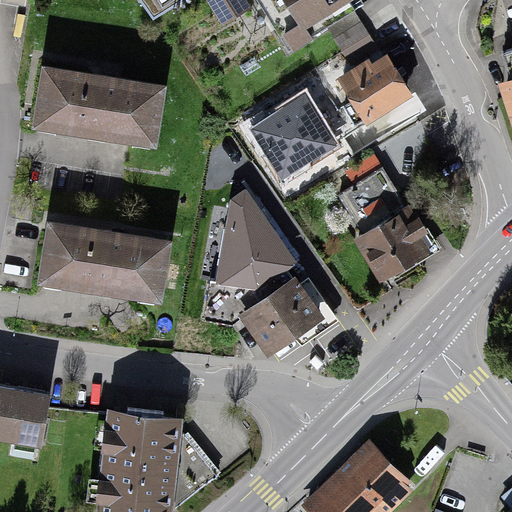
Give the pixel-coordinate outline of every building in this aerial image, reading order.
[(138,0),(154,25),(192,0),(138,0)] [(211,0),(211,1),(216,8),(225,22),(247,7),(242,0),(211,0)] [(304,28),(343,3),(348,0),(258,0),(290,50),(310,37),(304,28)] [(354,10),(329,25),(343,50),(369,34),(354,10)] [(376,46),(369,34),(343,50),(351,61),(376,46)] [(511,83),(506,86),(511,103),(511,47),(501,52),(511,83)] [(381,52),(335,82),(364,126),(410,96),(381,52)] [(169,82),(43,62),(34,119),(160,139),(169,82)] [(377,161),(334,188),(354,220),(397,193),(377,161)] [(246,314),(269,347),(298,326),(305,337),(334,314),(311,281),(303,289),(245,208),(218,226),(205,320),(234,323),(246,314)] [(376,290),(435,256),(408,208),(360,236),(349,243),(376,290)] [(164,247),(43,227),(33,287),(155,306),(164,247)] [(43,397),(0,389),(0,441),(34,448),(43,397)] [(169,511),(177,419),(103,413),(94,511),(169,511)] [(383,511),(409,487),(374,451),(314,509),(317,511),(383,511)]
